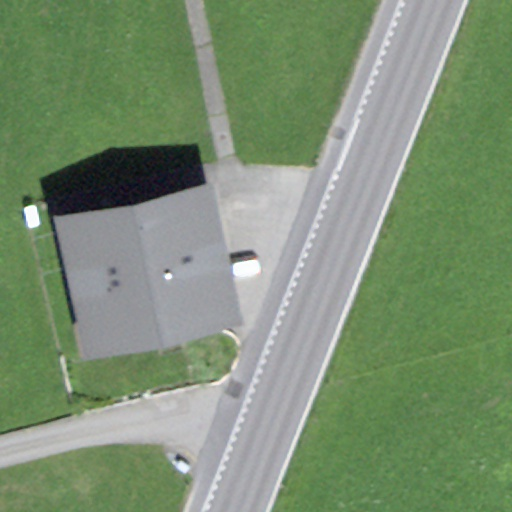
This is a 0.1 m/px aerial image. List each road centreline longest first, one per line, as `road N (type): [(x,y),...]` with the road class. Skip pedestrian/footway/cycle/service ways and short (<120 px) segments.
road 1 (secondary): [(433,0),(266,429)]
road 2 (residential): [(0,454),(145,421),(266,429)]
